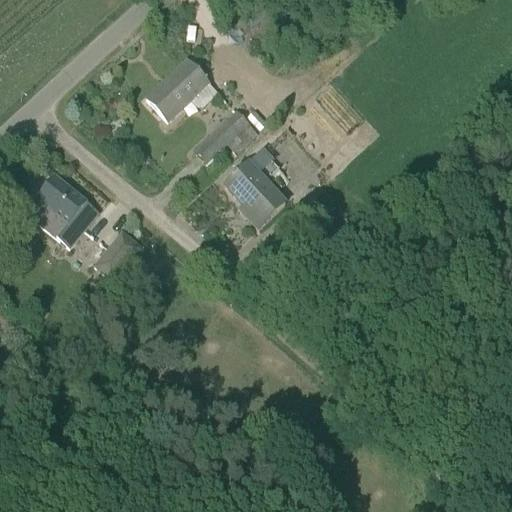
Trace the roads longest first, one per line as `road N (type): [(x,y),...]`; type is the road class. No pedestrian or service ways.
road 1 (track): [(33,108),(225,281),(404,409),(451,481),(450,511)]
road 2 (unclassified): [(0,138),(152,0)]
